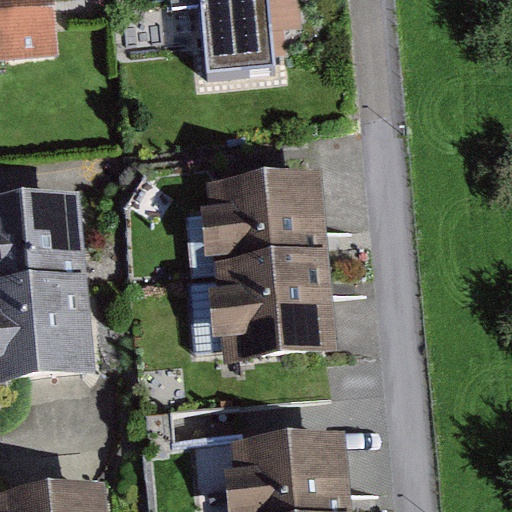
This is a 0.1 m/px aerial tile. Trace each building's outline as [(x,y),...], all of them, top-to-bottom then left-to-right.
[(68,0),(0,0),(0,69),(72,65),(68,0)] [(283,0),(210,0),(214,78),(287,74),(283,0)] [(318,183),(220,189),(230,368),(328,362),(318,183)] [(84,203),(0,207),(0,387),(94,382),(84,203)] [(350,511),(346,440),(248,446),(252,511),(350,511)] [(109,511),(108,495),(10,501),(11,511),(109,511)]
